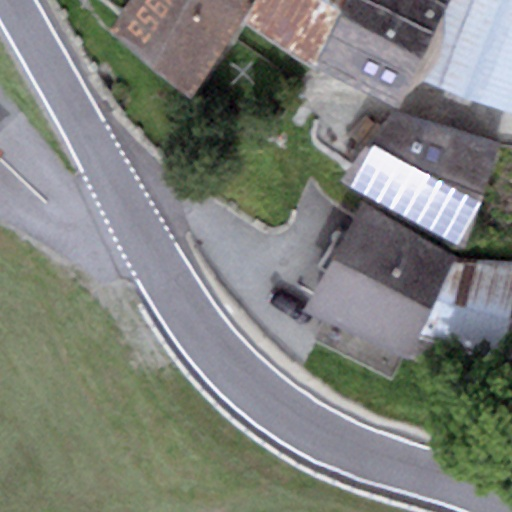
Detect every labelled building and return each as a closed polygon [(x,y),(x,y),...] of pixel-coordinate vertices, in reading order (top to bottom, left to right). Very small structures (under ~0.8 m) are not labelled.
[(132,0),(124,11),(192,69),(236,0),(132,0)] [(320,46),(345,0),(258,0),(256,5),(320,46)] [(345,0),(320,46),(401,87),(415,55),(438,0),(345,0)] [(511,0),(438,0),(415,55),(511,95),(511,0)] [(398,106),(352,162),(376,180),(430,210),(462,224),(497,138),(398,106)] [(456,254),(370,203),(316,292),(332,301),(318,330),(393,365),(404,345),(456,254)] [(511,262),(497,263),(456,254),(404,345),(443,361),(455,328),(490,340),(490,345),(508,351),(511,344),(511,343),(511,262)]
